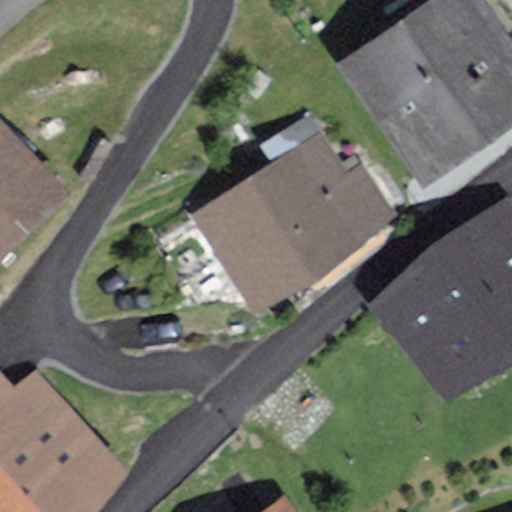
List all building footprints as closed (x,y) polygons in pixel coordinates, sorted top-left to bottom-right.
[(511,118),(511,33),(487,0),(421,0),(341,59),(430,179),(511,118)] [(0,256),(69,191),(0,118),(0,256)] [(344,172),(316,130),(199,208),(264,305),(396,217),(359,162),(344,172)] [(511,341),(511,207),(506,201),(378,305),(450,392),(511,341)] [(83,511),(130,470),(35,366),(15,384),(0,368),(0,511),(83,511)] [(300,511),(290,498),(269,511),(300,511)]
